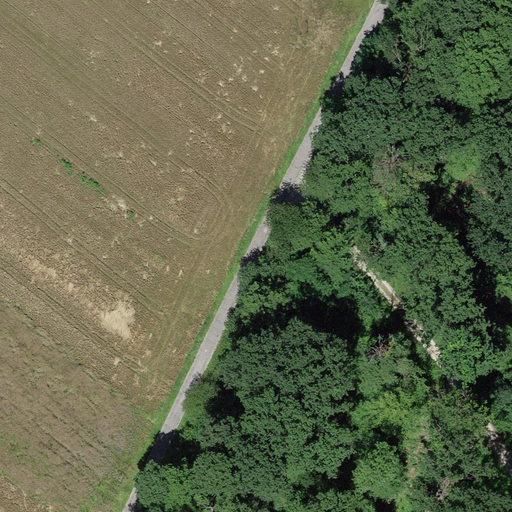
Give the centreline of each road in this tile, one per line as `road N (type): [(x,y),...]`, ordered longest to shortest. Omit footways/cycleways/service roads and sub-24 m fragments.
road 1 (track): [(384,0),(134,511)]
road 2 (track): [(297,174),(511,467)]
